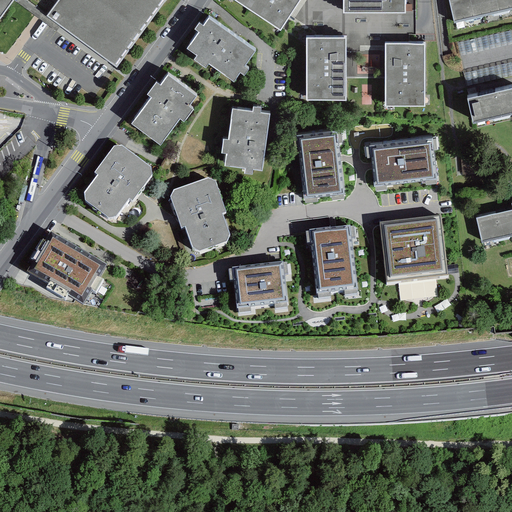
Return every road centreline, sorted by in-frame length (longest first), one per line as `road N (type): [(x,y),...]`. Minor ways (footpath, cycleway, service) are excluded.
road 1 (motorway): [(511,358),(250,370),(0,336)]
road 2 (motorway): [(0,369),(248,402),(511,391)]
road 3 (track): [(442,444),(218,440)]
road 4 (track): [(218,440),(0,415)]
road 5 (residential): [(0,268),(101,132)]
road 6 (residential): [(101,132),(196,0)]
